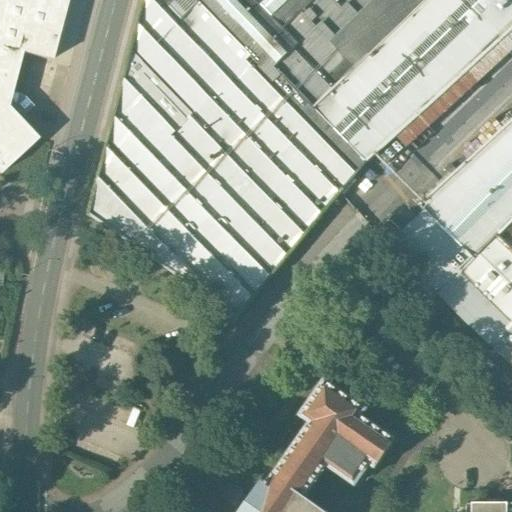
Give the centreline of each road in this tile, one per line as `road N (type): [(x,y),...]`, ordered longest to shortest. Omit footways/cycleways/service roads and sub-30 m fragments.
road 1 (residential): [(93,511),(159,461),(333,268),(464,403)]
road 2 (tertiary): [(114,0),(47,264)]
road 3 (tertiary): [(47,264),(26,411),(23,511)]
road 4 (residential): [(464,403),(447,438),(452,463),(476,477),(508,456)]
